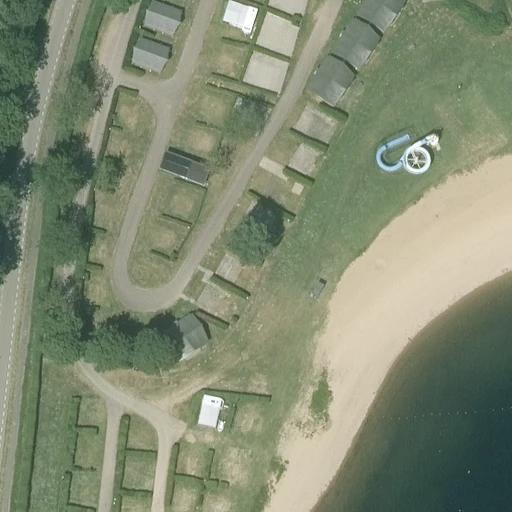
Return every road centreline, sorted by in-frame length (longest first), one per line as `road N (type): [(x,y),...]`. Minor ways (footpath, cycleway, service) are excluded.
road 1 (residential): [(175,95),(118,270),(126,296),(162,301),(283,107),(335,0)]
road 2 (unclassified): [(0,369),(33,119),(66,0)]
road 3 (residential): [(110,74),(81,187),(66,310),(76,354),(116,395)]
